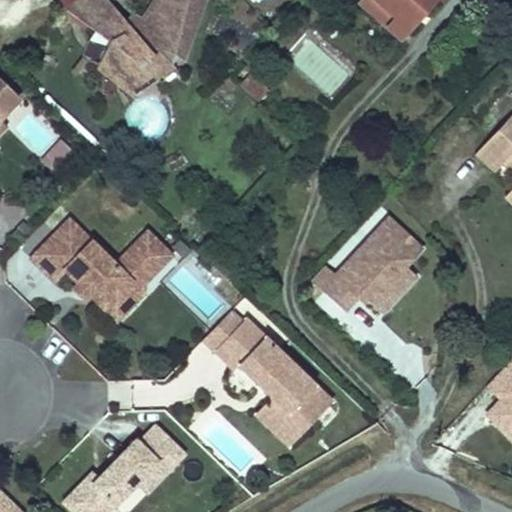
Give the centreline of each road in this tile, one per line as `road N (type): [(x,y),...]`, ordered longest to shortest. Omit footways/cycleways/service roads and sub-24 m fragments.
road 1 (residential): [(310,511),(370,477),(404,476),(490,511)]
road 2 (residential): [(0,346),(33,358),(46,381),(45,411),(22,436),(0,440)]
